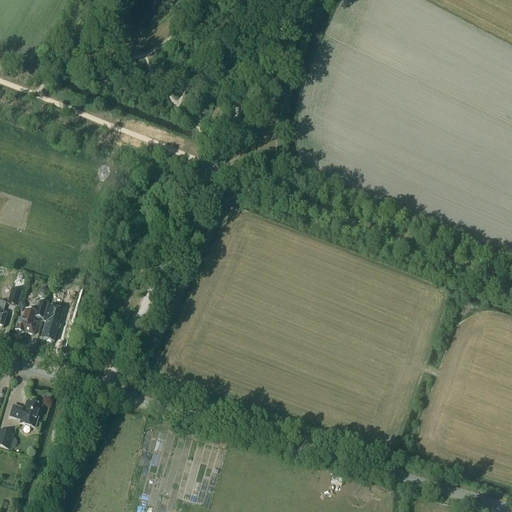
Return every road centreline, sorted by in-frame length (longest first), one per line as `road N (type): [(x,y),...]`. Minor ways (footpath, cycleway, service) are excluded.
road 1 (tertiary): [(511,510),(0,359)]
road 2 (track): [(43,511),(215,162)]
road 3 (track): [(215,162),(294,0)]
